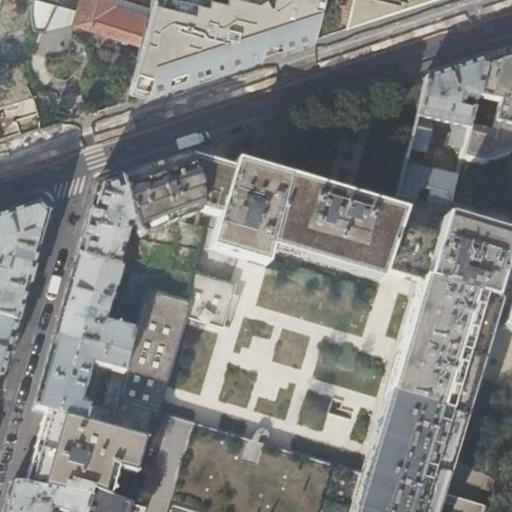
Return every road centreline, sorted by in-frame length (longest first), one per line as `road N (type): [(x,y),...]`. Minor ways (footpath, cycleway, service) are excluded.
road 1 (residential): [(79,153),(511,11)]
road 2 (residential): [(79,153),(0,452)]
